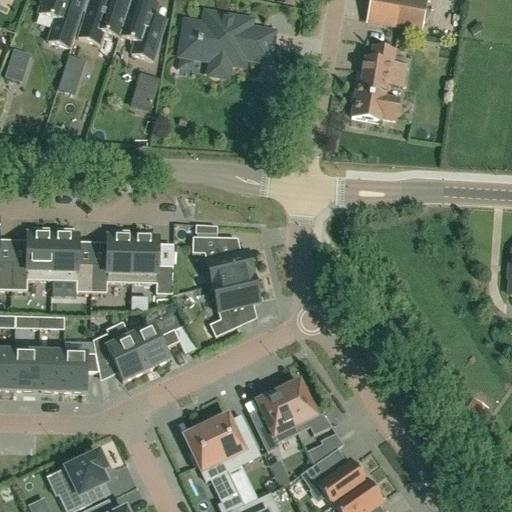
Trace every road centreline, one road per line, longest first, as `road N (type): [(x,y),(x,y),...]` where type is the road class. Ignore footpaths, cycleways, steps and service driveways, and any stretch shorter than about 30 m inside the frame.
road 1 (residential): [(450,511),(314,319)]
road 2 (residential): [(314,319),(121,414)]
road 3 (tertiary): [(511,196),(305,190)]
road 4 (residential): [(305,190),(339,0)]
road 5 (tertiary): [(305,190),(131,168)]
road 6 (tertiary): [(131,168),(0,160)]
road 7 (residential): [(314,319),(303,267),(305,190)]
road 8 (residential): [(0,212),(128,216)]
road 9 (residential): [(121,414),(97,426),(0,423)]
